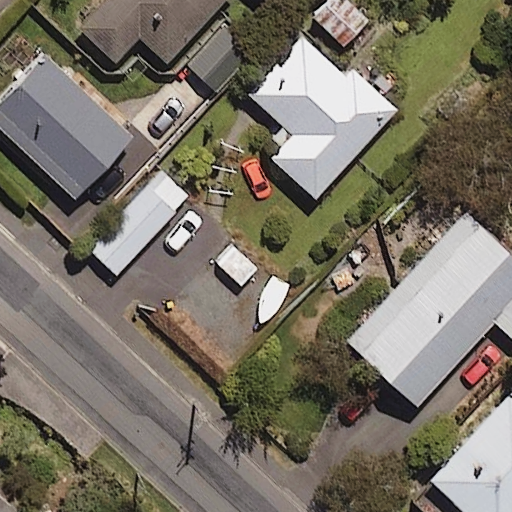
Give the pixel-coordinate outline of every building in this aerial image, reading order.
[(207,0),(91,0),(72,20),(106,52),(131,26),(159,52),(207,0)] [(361,12),(348,0),(316,0),(307,10),(337,37),(361,12)] [(248,43),(219,17),(182,59),(211,85),(248,43)] [(297,29),(243,86),(276,117),(265,129),(273,137),(263,147),(306,188),(406,82),(363,41),(338,68),(297,29)] [(127,134),(37,53),(0,94),(0,130),(71,195),(127,134)] [(183,190),(156,165),(83,241),(110,267),(183,190)] [(511,251),(461,204),(340,331),(409,396),(488,312),(511,335),(511,251)] [(232,238),(210,259),(234,284),(256,263),(232,238)] [(511,374),(423,470),(468,511),(507,511),(511,507),(511,374)]
